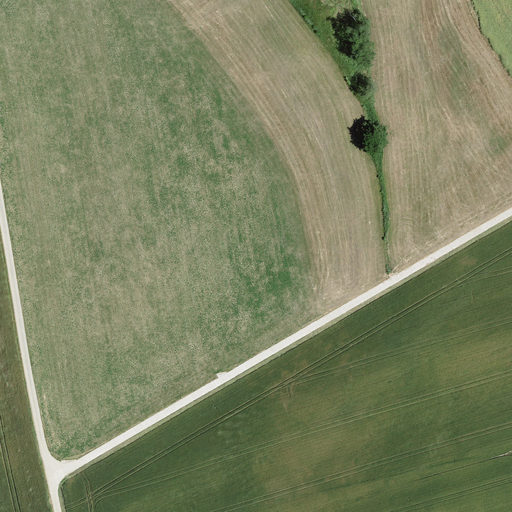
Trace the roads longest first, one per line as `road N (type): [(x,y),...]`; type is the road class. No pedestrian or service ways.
road 1 (track): [(53,480),(511,213)]
road 2 (track): [(59,511),(0,183)]
